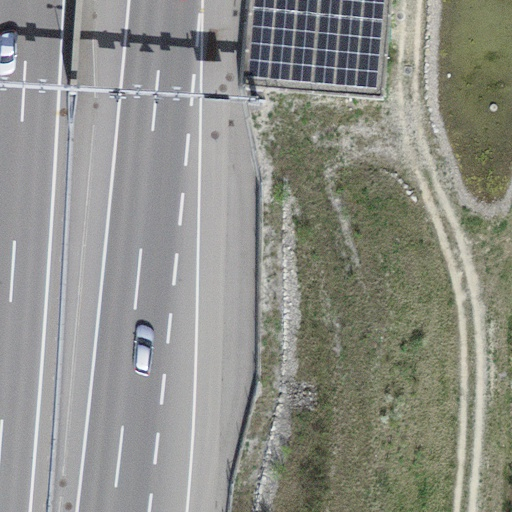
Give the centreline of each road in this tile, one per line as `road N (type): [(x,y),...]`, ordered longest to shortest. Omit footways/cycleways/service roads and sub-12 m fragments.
road 1 (track): [(413,0),(412,109),(467,308),(458,511)]
road 2 (motorway): [(111,511),(161,0)]
road 3 (motorway): [(27,0),(0,393)]
